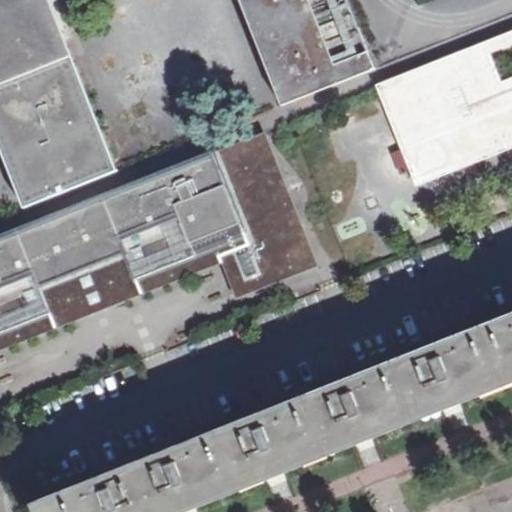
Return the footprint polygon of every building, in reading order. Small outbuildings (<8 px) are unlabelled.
[(119,171),(51,0),(0,0),(0,142),(26,207),(119,171)] [(241,0),(284,105),(376,70),(348,0),(241,0)] [(483,49),(384,89),(420,180),(511,143),(511,85),(499,90),(483,49)] [(230,268),(240,293),(311,265),(261,137),(0,239),(0,342),(87,308),(80,292),(102,284),(108,300),(235,250),(241,264),(230,268)] [(511,324),(44,509),(45,511),(186,511),(189,511),(278,476),(367,441),(453,407),(511,383),(511,324)]
